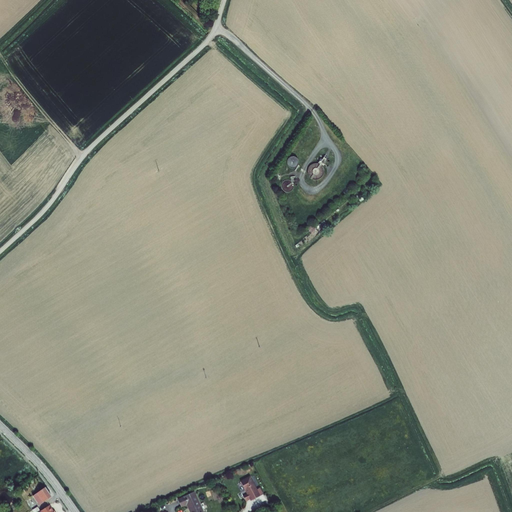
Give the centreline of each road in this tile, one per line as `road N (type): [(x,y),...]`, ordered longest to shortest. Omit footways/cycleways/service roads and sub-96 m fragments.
road 1 (unclassified): [(224,0),(208,39),(86,151),(48,206),(0,251)]
road 2 (track): [(81,157),(0,59)]
